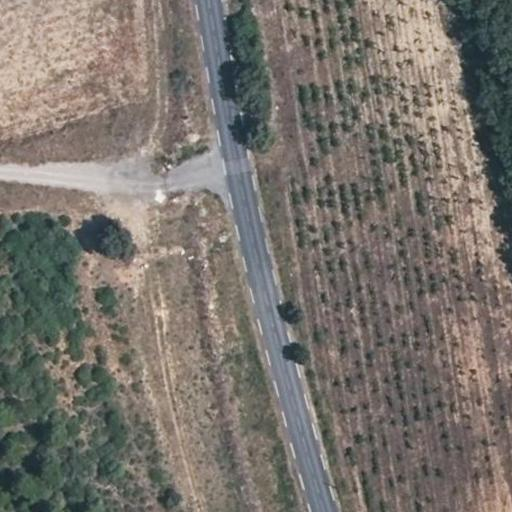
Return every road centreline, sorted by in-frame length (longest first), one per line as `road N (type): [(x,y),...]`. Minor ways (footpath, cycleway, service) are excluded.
road 1 (secondary): [(325,511),(237,170),(209,0)]
road 2 (track): [(237,170),(0,172)]
